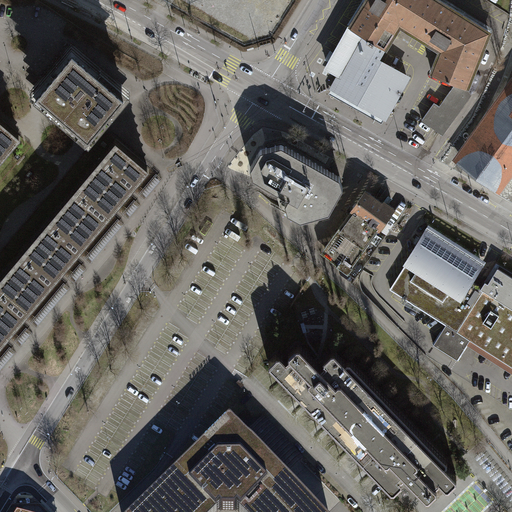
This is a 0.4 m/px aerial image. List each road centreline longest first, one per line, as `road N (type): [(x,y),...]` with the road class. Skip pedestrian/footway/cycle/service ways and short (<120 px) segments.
road 1 (unclassified): [(22,465),(260,90)]
road 2 (tertiary): [(260,90),(511,232)]
road 3 (tertiary): [(99,0),(260,90)]
